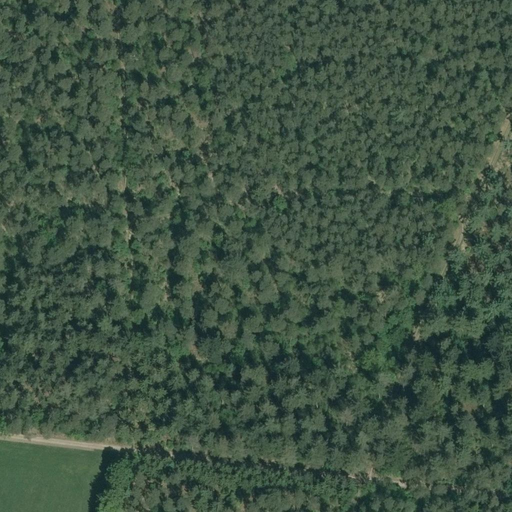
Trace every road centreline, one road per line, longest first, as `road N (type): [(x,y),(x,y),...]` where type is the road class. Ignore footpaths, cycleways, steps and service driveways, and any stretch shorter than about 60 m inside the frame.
road 1 (track): [(364,481),(0,437)]
road 2 (track): [(364,481),(417,324),(474,198)]
road 3 (track): [(120,232),(101,0)]
road 4 (track): [(115,450),(132,350),(120,232)]
road 5 (track): [(511,500),(364,481)]
